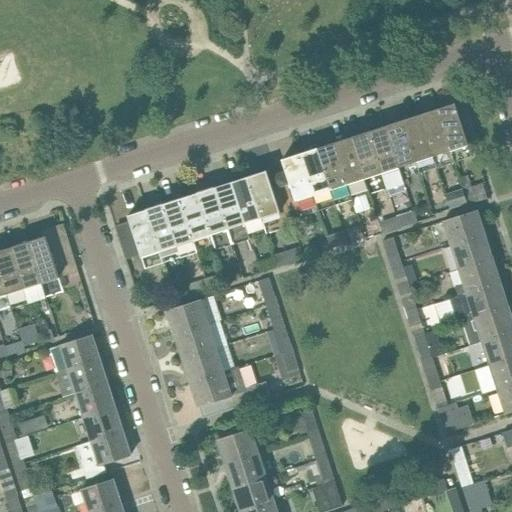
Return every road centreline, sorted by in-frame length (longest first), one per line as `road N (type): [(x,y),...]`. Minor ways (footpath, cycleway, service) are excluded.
road 1 (residential): [(73,179),(488,47)]
road 2 (residential): [(181,511),(73,179)]
